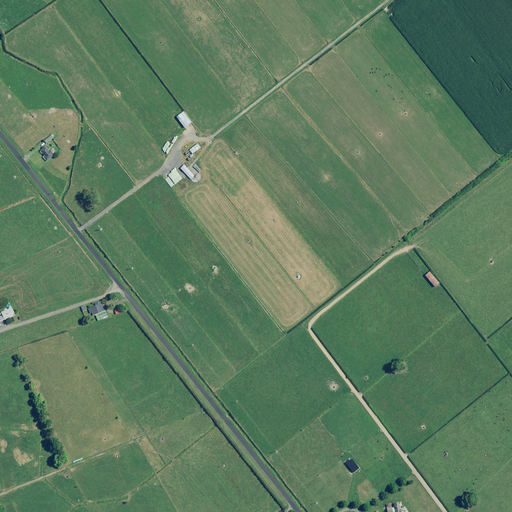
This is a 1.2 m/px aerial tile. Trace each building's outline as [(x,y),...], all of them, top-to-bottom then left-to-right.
[(192,123),(183,112),(177,117),(185,128),(192,123)] [(55,137),(52,134),(44,140),(47,144),(55,137)] [(189,149),(190,150),(186,153),(187,155),(191,152),(192,154),(201,148),(198,143),(189,149)] [(42,147),(43,148),(39,151),(42,154),(44,156),(43,157),(45,160),(46,160),(47,161),(53,157),(52,156),(54,154),(53,153),(55,151),(53,148),(50,150),(49,148),(48,149),(45,145),(42,147)] [(188,169),(184,165),(181,168),(191,179),(194,176),(188,169)] [(440,283),(430,271),(425,275),(435,287),(440,283)] [(105,310),(101,302),(96,305),(96,306),(88,309),(90,312),(92,311),(93,315),(105,310)] [(5,310),(1,312),(0,312),(0,315),(0,316),(0,319),(1,322),(4,320),(5,320),(13,316),(13,315),(15,313),(11,306),(9,307),(9,308),(8,309),(7,308),(5,309),(5,310)] [(105,311),(98,315),(100,319),(100,321),(108,318),(107,316),(105,311)] [(404,511),(403,510),(401,511),(400,509),(399,503),(394,503),(395,507),(395,511),(404,511)]
